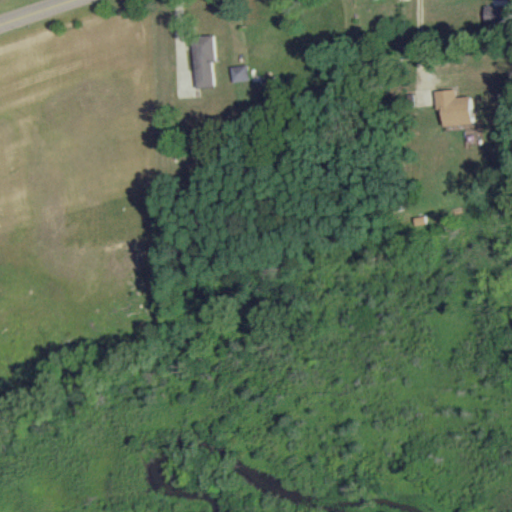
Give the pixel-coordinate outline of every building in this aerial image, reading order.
[(511,5),(490,5),(490,21),(511,21),(511,5)] [(196,35),(196,86),(216,86),(216,35),(196,35)] [(233,65),(233,80),(249,80),(249,65),(233,65)] [(442,109),(449,109),(449,125),(478,125),(477,95),(461,96),(461,89),(442,89),(442,109)] [(207,159),(214,159),(214,156),(221,156),(221,148),(207,148),(207,159)]
